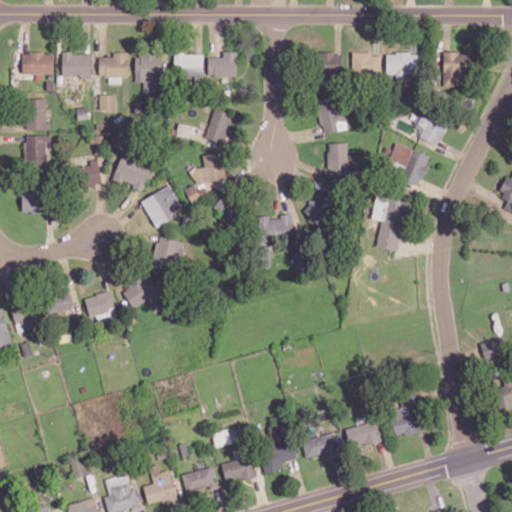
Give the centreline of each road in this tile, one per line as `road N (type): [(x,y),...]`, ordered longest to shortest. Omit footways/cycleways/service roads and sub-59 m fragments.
road 1 (residential): [(0,14),(511,15)]
road 2 (residential): [(481,511),(443,297),(443,245),(457,195),(511,85)]
road 3 (residential): [(288,511),(511,447)]
road 4 (residential): [(276,15),(275,162)]
